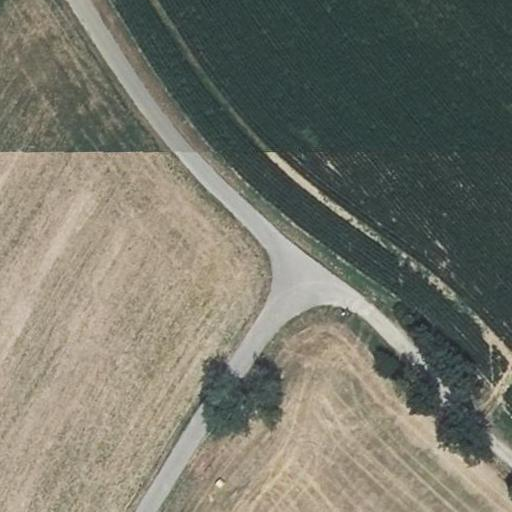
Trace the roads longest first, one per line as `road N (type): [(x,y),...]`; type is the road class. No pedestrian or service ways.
road 1 (residential): [(157,511),(302,272),(152,116),(81,0)]
road 2 (track): [(511,449),(302,272)]
